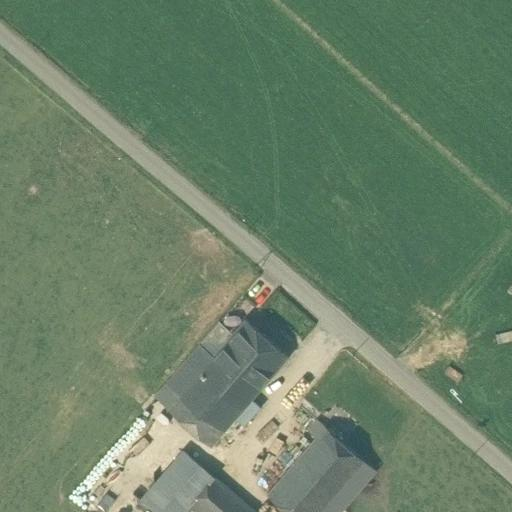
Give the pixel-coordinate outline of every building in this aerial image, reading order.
[(221,319),(231,328),(242,316),(232,307),(221,319)] [(214,355),(213,356),(256,393),(289,355),(246,318),(233,332),(214,355)] [(220,321),(200,343),(214,355),(233,332),(220,321)] [(214,355),(200,343),(156,395),(212,444),(236,416),(245,425),(262,406),(252,398),(256,393),(213,356),(214,355)] [(326,426),(268,493),(289,511),(339,511),(376,470),(326,426)] [(143,499),(158,511),(183,511),(193,501),(214,476),(184,451),(143,499)] [(255,511),(214,476),(193,501),(206,511),(255,511)] [(206,511),(193,501),(183,511),(206,511)]
